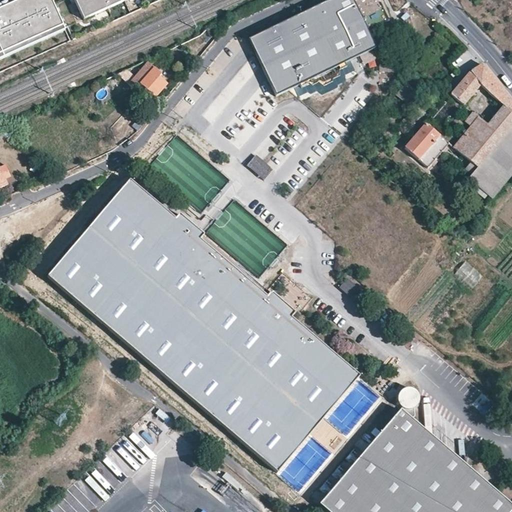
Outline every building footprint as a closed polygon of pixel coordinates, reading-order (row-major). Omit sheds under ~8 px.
[(0,59),(64,31),(50,0),(4,0),(0,2),(0,59)] [(122,0),(75,0),(84,18),(122,0)] [(336,0),(251,41),(270,79),(276,94),(374,49),(361,18),(353,0),(336,0)] [(373,51),(360,56),(367,72),(379,67),(373,51)] [(140,85),(146,91),(154,97),(155,97),(163,88),(167,84),(160,77),(161,74),(156,69),(148,62),(142,69),(134,77),(130,82),(129,84),(136,89),(140,85)] [(469,127),(452,148),(470,164),(466,169),(472,175),(468,179),(491,199),(506,181),(511,173),(511,132),(509,130),(511,126),(511,103),(497,84),(481,64),(470,72),(454,90),(451,94),(450,95),(462,106),(479,86),(503,106),(487,124),(472,113),(464,122),(469,127)] [(160,65),(156,69),(161,74),(165,70),(160,65)] [(408,106),(418,94),(405,83),(395,95),(408,106)] [(140,85),(136,89),(142,95),(143,94),(146,91),(140,85)] [(152,114),(147,109),(132,126),(138,131),(152,114)] [(417,160),(427,168),(448,144),(440,136),(424,125),(404,149),(417,160)] [(246,167),(264,181),(273,170),(256,155),(246,167)] [(110,332),(145,361),(169,382),(182,393),(219,425),(235,438),(249,451),(270,468),(302,431),(321,409),(349,376),(353,370),(348,365),(291,318),(295,313),(285,304),(271,292),(267,296),(250,281),(220,256),(224,251),(216,245),(190,222),(180,214),(176,219),(146,193),(130,180),(104,210),(74,244),(52,270),(46,276),(51,281),(102,325),(110,332)] [(471,289),(483,277),(466,262),(454,274),(471,289)] [(353,370),(349,376),(321,409),(302,431),(270,468),(274,473),(293,452),(324,416),(359,375),(353,370)] [(347,397),(359,411),(375,398),(363,384),(347,397)] [(414,391),(410,388),(405,387),(400,388),(396,392),(393,396),(393,401),(394,406),(397,409),(400,411),(406,412),(410,411),(414,408),(417,405),(418,400),(417,395),(414,391)] [(406,412),(400,411),(399,411),(397,413),(408,422),(411,418),(410,411),(406,412)] [(511,511),(511,510),(465,471),(455,472),(454,462),(453,461),(444,462),(443,452),(442,451),(432,452),(432,442),(430,441),(421,442),(420,433),(408,422),(397,413),(316,508),(320,511),(511,511)] [(430,441),(420,433),(421,442),(430,441)] [(442,451),(432,442),(432,452),(442,451)] [(453,461),(443,452),(444,462),(453,461)] [(465,471),(454,462),(455,472),(465,471)]
